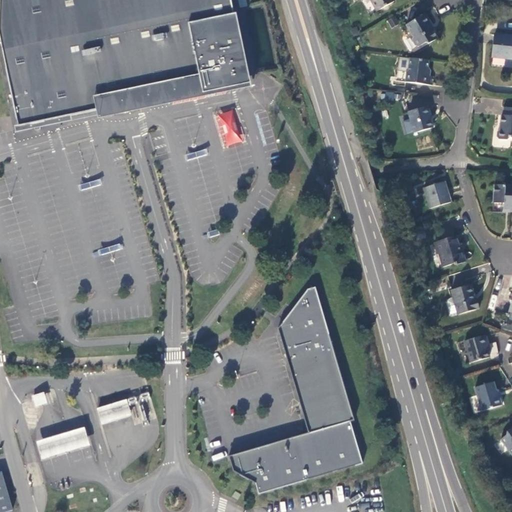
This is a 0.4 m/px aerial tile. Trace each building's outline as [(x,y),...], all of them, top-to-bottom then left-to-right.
[(247,79),(230,0),(0,0),(0,40),(18,127),(101,110),(102,112),(107,113),(112,114),(117,114),(122,114),(127,113),(131,111),(136,110),(141,108),(145,105),(149,103),(148,100),(247,79)] [(370,0),(377,12),(394,2),(393,0),(370,0)] [(437,39),(424,15),(406,25),(413,37),(412,40),(415,46),(418,47),(425,43),(428,44),(437,39)] [(391,27),(399,23),(395,16),(387,20),(391,27)] [(511,36),(495,35),(493,57),(511,59),(511,36)] [(427,76),(429,61),(410,58),(408,72),(407,72),(406,82),(432,86),(434,77),(427,76)] [(428,107),(408,112),(414,133),(432,128),(429,115),(430,115),(428,107)] [(214,115),(225,148),(244,141),(233,108),(214,115)] [(511,108),(504,108),(503,115),(502,115),(500,130),(498,132),(497,137),(499,140),(507,141),(510,138),(511,138),(511,108)] [(424,188),(430,209),(451,203),(445,182),(424,188)] [(511,211),(511,186),(494,185),(493,203),(504,204),(504,208),(510,208),(510,212),(511,211)] [(455,265),(466,262),(462,249),(461,250),(457,236),(434,243),(437,255),(438,255),(442,267),(454,264),(455,265)] [(470,285),(451,291),(458,315),(479,309),(476,299),(475,300),(470,285)] [(354,421),(315,288),(308,290),(278,329),(308,433),(229,457),(233,472),(256,484),(259,494),(362,465),(350,422),(354,421)] [(486,335),(464,342),(471,363),(489,358),(486,345),(488,344),(486,335)] [(494,382),(474,388),(482,412),(502,405),(499,396),(498,396),(494,382)] [(39,395),(33,397),(36,407),(42,405),(39,395)] [(115,420),(130,416),(125,400),(110,405),(96,409),(101,424),(115,420)] [(511,454),(511,427),(507,432),(507,435),(501,439),(511,454)] [(77,449),(88,446),(83,429),(72,432),(59,436),(37,442),(42,459),(64,453),(77,449)] [(1,472),(0,472),(0,511),(8,511),(13,511),(1,472)] [(235,491),(232,496),(238,500),(241,494),(235,491)]
